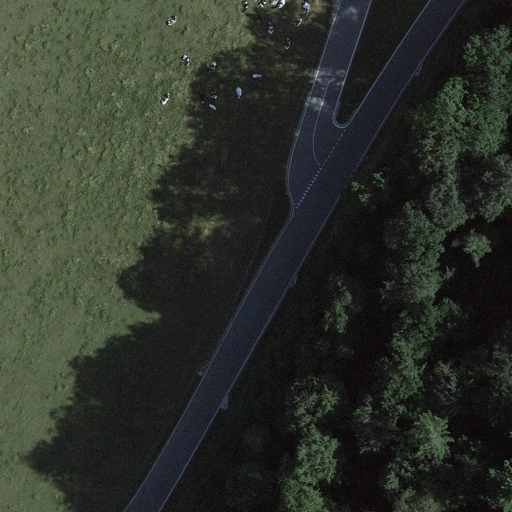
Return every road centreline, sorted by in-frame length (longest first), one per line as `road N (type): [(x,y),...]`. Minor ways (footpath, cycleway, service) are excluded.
road 1 (tertiary): [(142,511),(334,176)]
road 2 (tertiary): [(334,176),(448,0)]
road 3 (tertiary): [(334,176),(316,160),(313,132),(355,0)]
